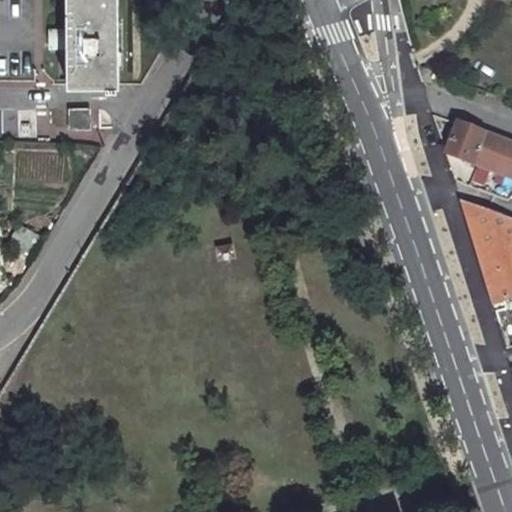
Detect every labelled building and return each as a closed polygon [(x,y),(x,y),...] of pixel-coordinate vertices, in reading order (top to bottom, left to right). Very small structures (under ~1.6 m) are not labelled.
[(66,0),(68,85),(118,85),(116,0),(66,0)] [(90,109),(69,109),(69,128),(90,128),(90,109)] [(448,155),(474,165),(511,179),(511,144),(460,125),(448,155)] [(457,184),(462,204),(464,205),(495,305),(511,299),(511,204),(506,220),(487,213),(492,197),(457,184)] [(492,197),(487,213),(506,220),(511,204),(492,197)] [(231,244),(217,247),(220,259),(234,256),(231,244)]
